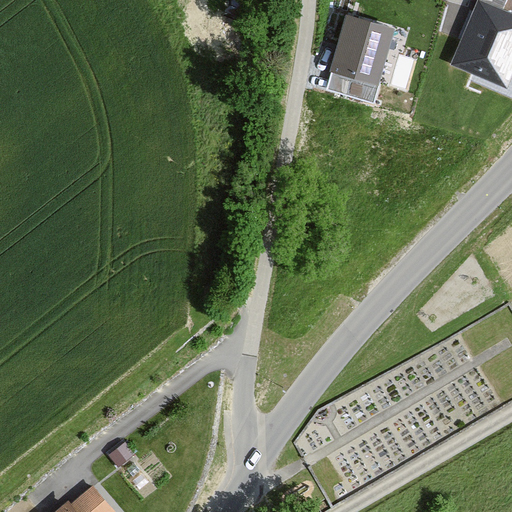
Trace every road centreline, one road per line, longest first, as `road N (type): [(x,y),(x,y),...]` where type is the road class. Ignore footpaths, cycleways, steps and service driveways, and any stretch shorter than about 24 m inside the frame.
road 1 (unclassified): [(247,465),(250,328),(308,0)]
road 2 (tertiary): [(511,168),(396,280),(247,465)]
